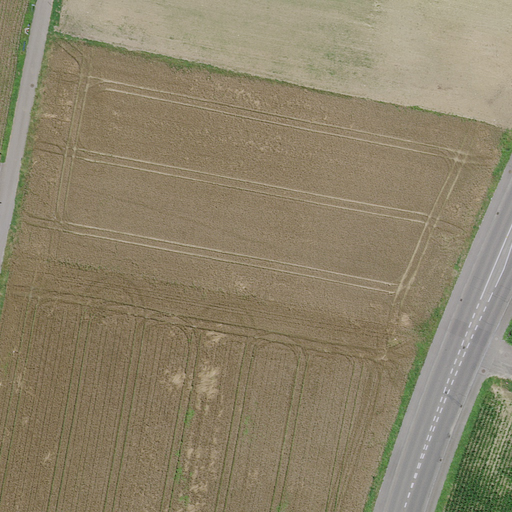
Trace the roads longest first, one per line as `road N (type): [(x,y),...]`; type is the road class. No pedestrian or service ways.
road 1 (residential): [(0,249),(50,0)]
road 2 (secondary): [(405,511),(464,345)]
